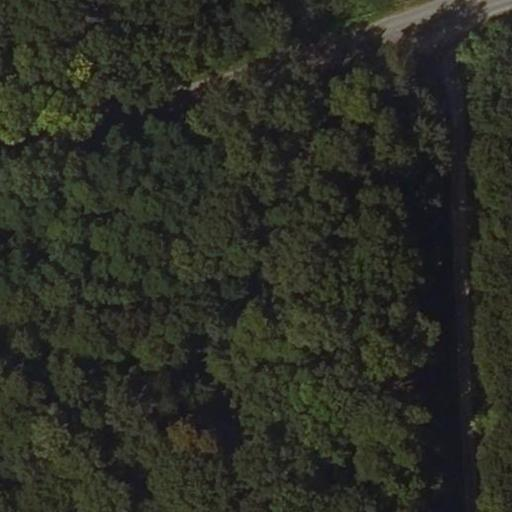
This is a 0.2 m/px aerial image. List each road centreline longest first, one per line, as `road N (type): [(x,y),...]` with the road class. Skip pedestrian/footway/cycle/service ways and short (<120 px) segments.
road 1 (unclassified): [(466,511),(437,16)]
road 2 (tertiary): [(437,16),(134,114),(0,138)]
